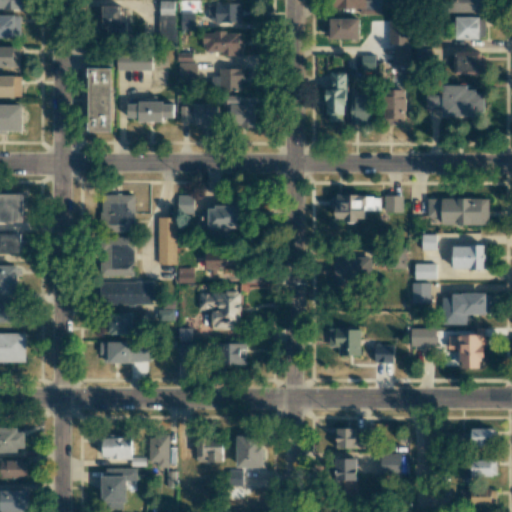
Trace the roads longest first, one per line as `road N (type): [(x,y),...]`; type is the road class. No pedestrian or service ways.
road 1 (tertiary): [(511,401),(0,400)]
road 2 (residential): [(511,164),(0,163)]
road 3 (residential): [(292,0),(293,511)]
road 4 (residential): [(61,0),(62,511)]
